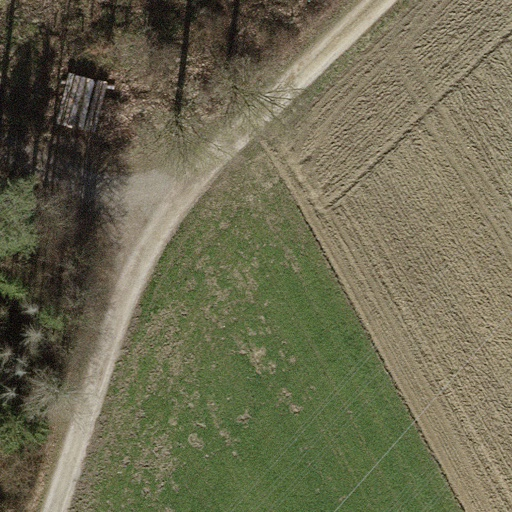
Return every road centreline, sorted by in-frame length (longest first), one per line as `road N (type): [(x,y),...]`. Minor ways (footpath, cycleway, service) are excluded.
road 1 (track): [(65,511),(165,205)]
road 2 (track): [(377,0),(165,205)]
road 3 (track): [(165,205),(0,149)]
